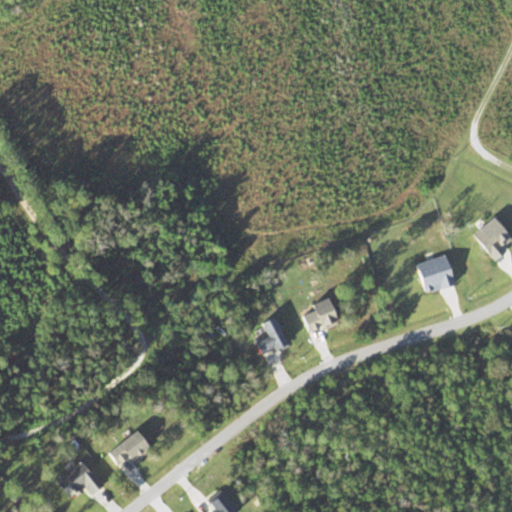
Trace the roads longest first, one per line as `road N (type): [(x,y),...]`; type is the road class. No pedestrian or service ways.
road 1 (residential): [(129,511),(307,376),(511,297)]
road 2 (residential): [(0,439),(91,404),(138,365),(151,326),(124,271),(34,223),(0,167)]
